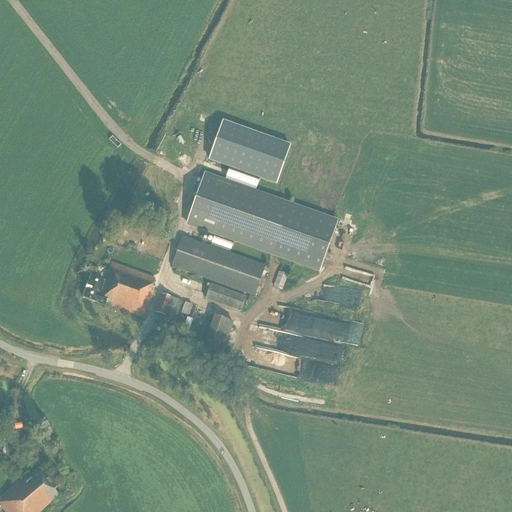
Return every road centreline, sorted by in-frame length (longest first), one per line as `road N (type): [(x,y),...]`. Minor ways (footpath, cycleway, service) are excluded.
road 1 (unclassified): [(248,511),(224,456),(176,407),(0,337)]
road 2 (unknown): [(119,384),(189,196),(184,173),(151,155)]
road 3 (unknown): [(140,149),(5,0)]
